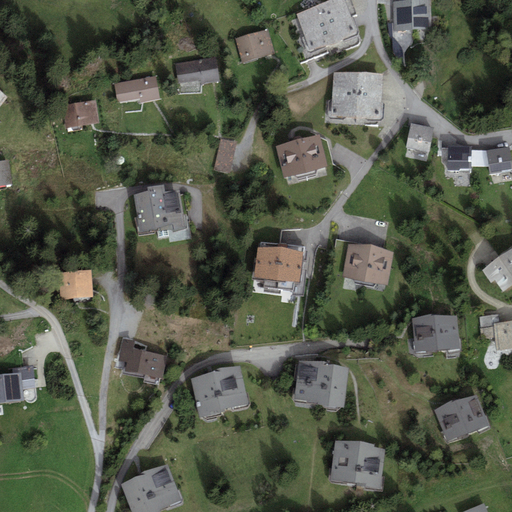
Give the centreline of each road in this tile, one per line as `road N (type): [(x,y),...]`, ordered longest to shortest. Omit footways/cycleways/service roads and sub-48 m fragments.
road 1 (residential): [(111,511),(140,440),(203,365),(363,343)]
road 2 (residential): [(99,451),(121,261),(119,197)]
road 3 (residential): [(367,0),(385,57),(417,97),(475,146),(511,143)]
road 4 (residential): [(0,283),(52,323),(99,451)]
